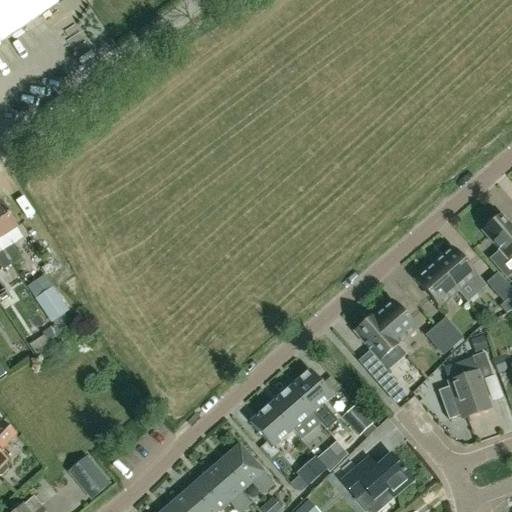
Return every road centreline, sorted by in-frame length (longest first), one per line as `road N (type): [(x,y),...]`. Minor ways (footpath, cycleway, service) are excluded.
road 1 (residential): [(101,511),(511,155)]
road 2 (residential): [(0,152),(198,0)]
